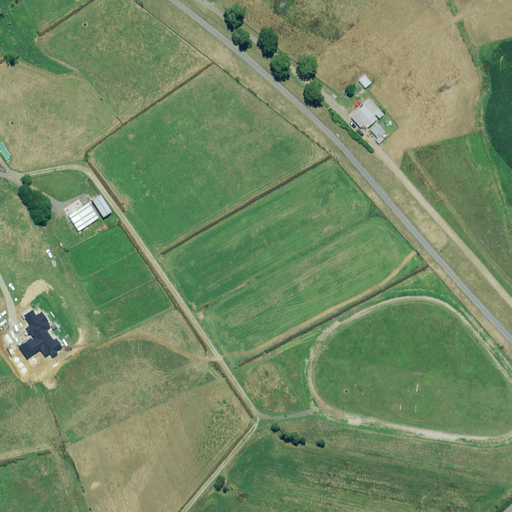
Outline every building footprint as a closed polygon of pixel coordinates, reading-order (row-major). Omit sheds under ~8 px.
[(371,83),(364,75),(358,80),(365,88),(371,83)] [(383,114),(369,99),(350,117),(360,128),(363,125),(366,128),(378,117),(379,118),(383,114)] [(385,146),(392,140),(378,124),(371,131),(378,139),(376,140),(380,145),(383,143),(385,146)] [(111,212),(100,195),(92,200),(103,217),(111,212)] [(99,218),(89,202),(69,216),(79,231),(99,218)]
